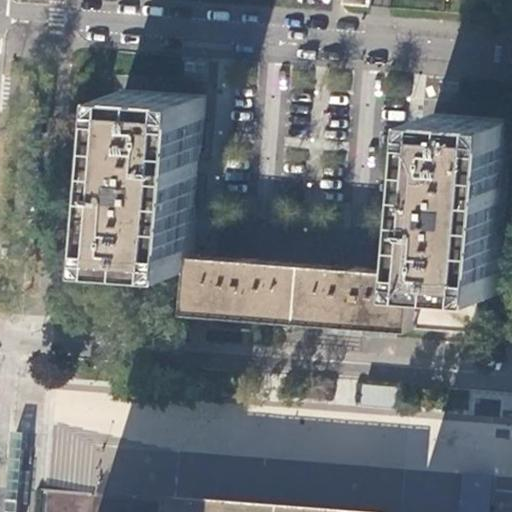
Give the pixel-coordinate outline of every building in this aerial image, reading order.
[(194,254),(207,95),(124,88),(111,263),(193,269),(194,254)] [(511,159),(511,119),(432,113),(420,271),(419,286),(481,291),(502,293),(511,159)] [(194,254),(193,269),(190,311),(416,328),(419,286),(420,271),(194,254)] [(419,286),(416,328),(478,333),(481,291),(419,286)] [(409,387),(366,383),(364,405),(407,407),(408,405),(409,387)] [(33,435),(14,434),(13,451),(12,457),(10,481),(10,489),(7,511),(26,511),(30,463),(31,453),(33,435)] [(466,474),(462,511),(493,511),(496,476),(466,474)] [(293,511),(283,511),(176,502),(174,511),(293,511)]
